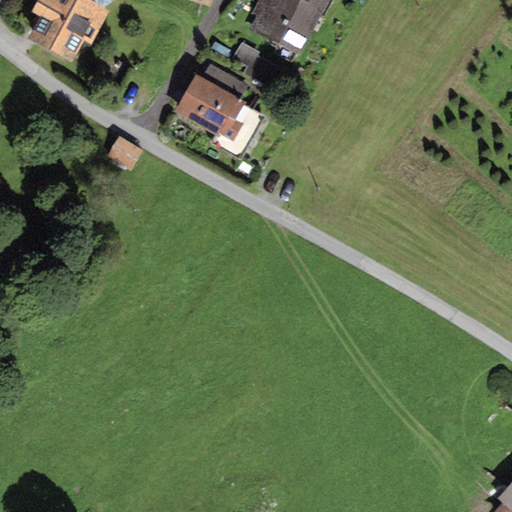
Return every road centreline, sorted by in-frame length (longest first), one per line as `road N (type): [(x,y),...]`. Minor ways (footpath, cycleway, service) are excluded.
road 1 (residential): [(0,46),(65,94),(511,352)]
road 2 (track): [(221,0),(140,138)]
